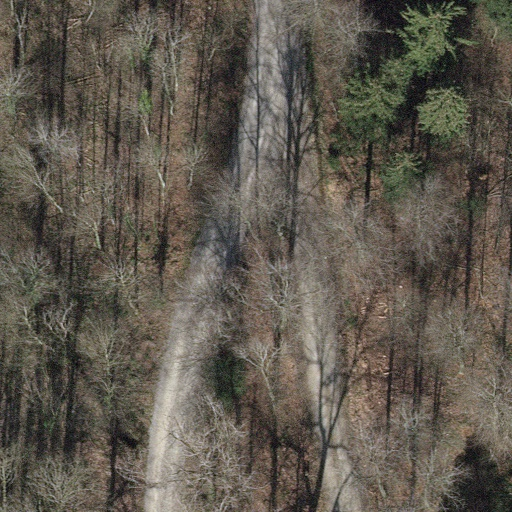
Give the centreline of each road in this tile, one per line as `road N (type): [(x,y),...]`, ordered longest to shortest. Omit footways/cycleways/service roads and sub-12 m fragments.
road 1 (track): [(163,511),(183,358),(286,54),(281,0)]
road 2 (track): [(286,54),(352,511)]
